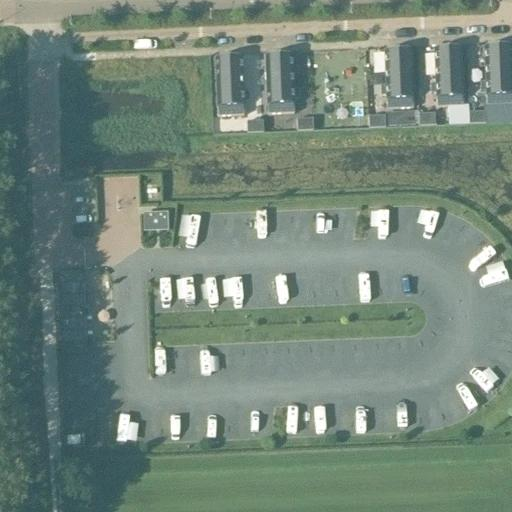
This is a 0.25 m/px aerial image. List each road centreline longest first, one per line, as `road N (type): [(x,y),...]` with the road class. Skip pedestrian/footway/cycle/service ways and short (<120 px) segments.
road 1 (residential): [(35,8),(41,38),(480,19),(508,14),(510,0)]
road 2 (track): [(44,257),(57,511)]
road 3 (residential): [(244,0),(35,8)]
